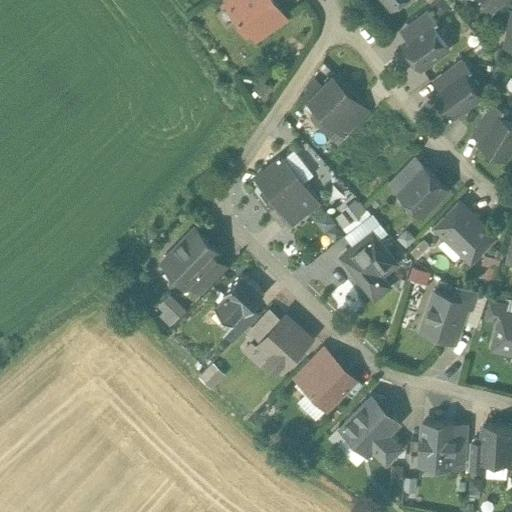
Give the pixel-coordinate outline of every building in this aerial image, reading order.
[(226,0),(240,19),(244,17),(252,28),(263,20),(268,28),(287,15),(276,0),(226,0)] [(499,0),(498,0),(483,0),(492,9),(500,1),(499,0)] [(429,9),(418,17),(425,26),(431,22),(432,24),(437,20),(429,9)] [(425,26),(404,42),(422,66),(448,47),(432,24),(431,22),(425,26)] [(461,56),(450,64),(458,74),(463,70),(465,71),(470,67),(461,56)] [(458,74),(437,89),(454,113),(481,94),(465,71),(463,70),(458,74)] [(341,87),(331,78),(314,96),(324,106),(321,108),(346,131),(355,122),(347,113),(359,101),(343,85),(341,87)] [(359,101),(347,113),(355,122),(368,109),(359,101)] [(502,108),(490,101),(483,112),(493,118),(497,113),(499,114),(502,108)] [(511,121),(499,114),(497,113),(493,118),(480,141),(506,156),(511,145),(511,121)] [(318,202),(282,155),(257,175),(286,213),(302,200),(309,209),(318,202)] [(415,155),(391,180),(399,187),(423,163),(415,155)] [(423,163),(399,187),(423,211),(447,187),(423,163)] [(344,227),(366,211),(355,196),(333,212),(344,227)] [(460,199),(445,214),(453,222),(468,207),(460,199)] [(302,200),(286,213),(293,221),(309,209),(302,200)] [(468,207),(453,222),(445,214),(435,224),(472,259),(496,234),(468,207)] [(333,237),(344,226),(326,208),(315,219),(333,237)] [(196,227),(166,257),(191,281),(192,279),(202,289),(210,281),(200,271),(215,255),(220,251),(196,227)] [(373,231),(342,255),(366,285),(396,261),(373,231)] [(482,254),(479,266),(493,269),(496,257),(482,254)] [(215,255),(200,271),(210,281),(226,265),(215,255)] [(425,281),(429,269),(412,263),(408,275),(425,281)] [(265,291),(243,271),(224,292),(226,293),(215,305),(234,322),(244,310),(246,312),(265,291)] [(455,296),(435,289),(422,327),(456,339),(468,302),(472,304),(477,289),(459,285),(455,296)] [(167,290),(154,305),(173,322),(186,307),(167,290)] [(511,298),(506,297),(505,302),(503,310),(511,311),(511,298)] [(505,302),(492,299),(489,314),(500,317),(502,310),(503,310),(505,302)] [(271,309),(248,333),(258,343),(281,318),(271,309)] [(511,311),(503,310),(502,310),(500,317),(494,346),(511,350),(511,311)] [(258,344),(257,344),(267,353),(282,367),(311,336),(286,313),(281,318),(258,343),(258,344)] [(258,344),(253,340),(246,348),(260,360),(267,353),(257,344),(258,344)] [(324,347),(306,365),(314,373),(332,354),(324,347)] [(332,354),(314,373),(306,365),(296,375),(328,406),(354,379),(341,366),(343,364),(332,354)] [(210,385),(224,372),(213,359),(198,372),(210,385)] [(371,396),(342,426),(368,451),(388,430),(397,421),(371,396)] [(455,422),(423,420),(421,461),(465,464),(466,450),(465,450),(454,450),(455,422)] [(466,423),(455,422),(454,450),(465,450),(466,423)] [(511,432),(511,425),(483,424),(482,441),(481,456),(470,456),(469,456),(469,466),(485,467),(485,458),(510,460),(511,432)] [(403,444),(388,430),(373,446),(387,460),(403,444)] [(481,456),(482,441),(471,440),(470,456),(481,456)] [(391,481),(402,481),(402,462),(391,462),(391,481)]
